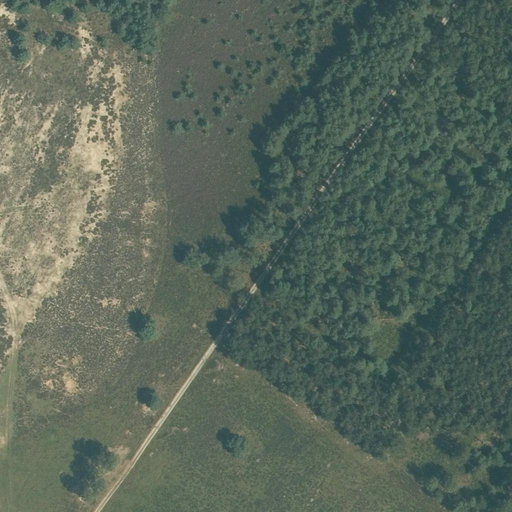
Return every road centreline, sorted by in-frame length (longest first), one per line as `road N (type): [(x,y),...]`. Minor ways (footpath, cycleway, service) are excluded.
road 1 (track): [(98,511),(457,0)]
road 2 (track): [(15,511),(7,389),(15,340),(0,292)]
